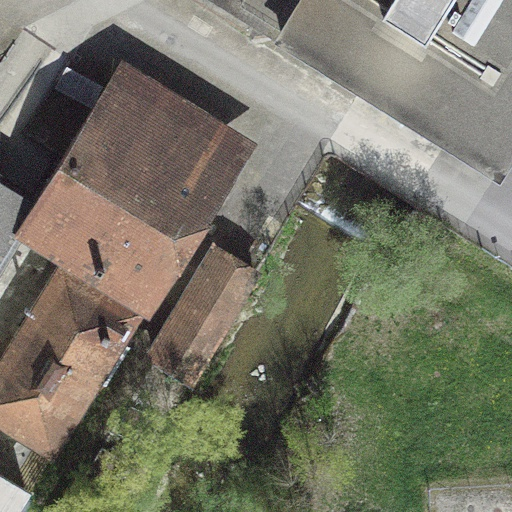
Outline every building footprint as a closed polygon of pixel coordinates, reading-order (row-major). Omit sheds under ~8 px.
[(511,0),(231,0),(284,32),(283,34),(498,167),(511,144),(511,0)] [(49,188),(44,185),(39,193),(0,177),(2,174),(0,173),(0,128),(1,120),(29,83),(50,51),(20,31),(0,60),(0,511),(7,511),(21,490),(0,476),(0,260),(21,227),(32,233),(56,248),(82,205),(50,186),(49,188)] [(82,205),(56,248),(142,301),(170,255),(175,258),(186,241),(180,238),(220,173),(202,162),(214,142),(111,78),(95,102),(99,104),(77,139),(73,137),(70,142),(74,144),(50,181),(47,179),(44,185),(49,188),(50,186),(82,205)] [(94,511),(135,469),(254,275),(219,253),(59,511),(94,511)] [(62,269),(0,369),(0,417),(51,450),(134,315),(62,269)]
